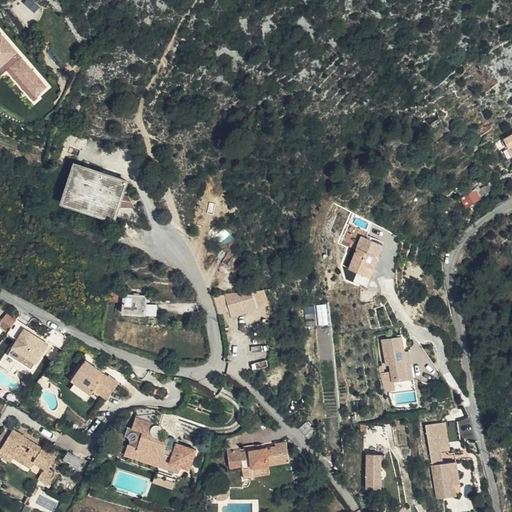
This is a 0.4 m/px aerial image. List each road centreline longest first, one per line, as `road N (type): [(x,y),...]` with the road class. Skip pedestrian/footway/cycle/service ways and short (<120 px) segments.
road 1 (unclassified): [(178,250),(197,278),(217,346),(214,365),(204,371),(110,349),(0,292)]
road 2 (residential): [(498,511),(449,269),(465,236),(511,201)]
road 3 (track): [(139,108),(178,250)]
